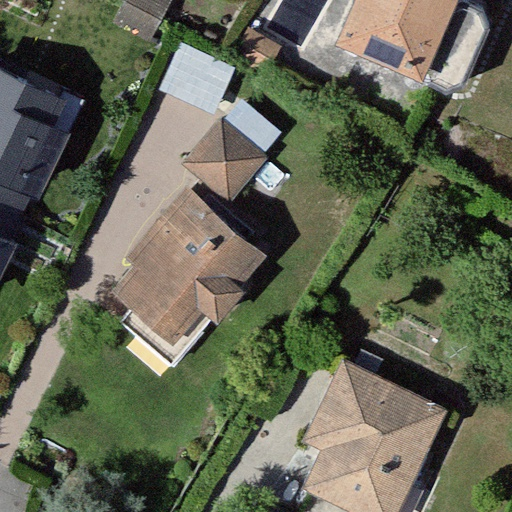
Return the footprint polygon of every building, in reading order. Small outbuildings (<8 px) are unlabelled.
[(450,0),(348,0),(336,31),(424,66),(450,0)] [(187,33),(167,78),(219,101),(239,56),(187,33)] [(0,257),(74,95),(0,61),(0,257)] [(232,190),(287,124),(243,88),(189,153),(232,190)] [(262,246),(198,186),(105,285),(169,345),(262,246)] [(390,511),(447,404),(339,348),(294,434),(316,446),(297,483),(352,511),(390,511)]
